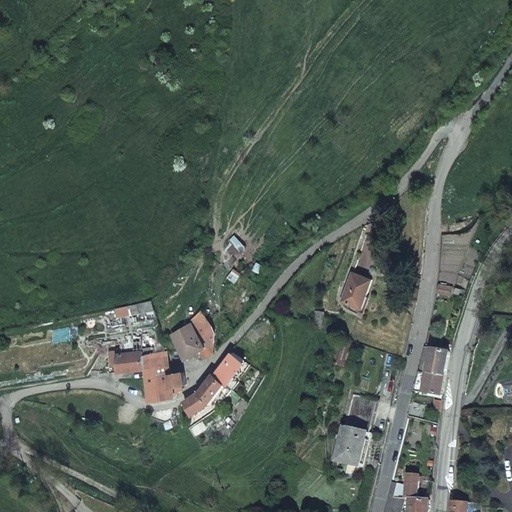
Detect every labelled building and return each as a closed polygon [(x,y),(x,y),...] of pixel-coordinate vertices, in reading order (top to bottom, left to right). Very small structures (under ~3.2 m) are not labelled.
[(237,234),(230,240),(243,255),(250,249),(237,234)] [(228,278),(236,283),(242,275),(234,270),(228,278)] [(374,279),(354,272),(345,299),(364,307),(374,279)] [(451,296),(452,284),(437,284),(437,296),(451,296)] [(119,320),(156,310),(153,299),(116,308),(119,320)] [(193,327),(206,316),(201,311),(191,322),(192,323),(193,327)] [(324,327),(328,313),(316,311),(313,325),(324,327)] [(187,358),(201,350),(205,348),(195,330),(193,327),(192,323),(173,334),(187,358)] [(211,355),(214,351),(214,333),(210,325),(195,330),(205,348),(201,350),(205,357),(211,355)] [(337,364),(346,367),(353,348),(343,345),(337,364)] [(140,356),(158,352),(156,347),(143,349),(143,352),(121,354),(110,356),(110,359),(112,358),(114,366),(118,365),(119,372),(142,369),(140,356)] [(447,377),(451,353),(425,348),(419,372),(447,377)] [(182,385),(188,384),(185,371),(170,374),(164,351),(158,352),(140,356),(142,369),(147,389),(148,397),(149,401),(176,396),(183,391),(182,385)] [(249,363),(236,352),(220,371),(233,382),(249,363)] [(445,386),(447,377),(419,372),(415,391),(444,395),(445,386)] [(201,390),(188,399),(196,412),(213,401),(216,397),(228,384),(217,374),(216,373),(201,390)] [(222,403),(235,390),(228,384),(216,397),(222,403)] [(377,400),(353,394),(336,460),(361,466),(377,400)] [(441,415),(444,400),(436,399),(433,414),(441,415)] [(410,412),(409,416),(413,418),(422,420),(426,405),(412,402),(410,412)] [(430,511),(431,502),(431,498),(419,497),(419,474),(408,473),(409,487),(408,496),(412,497),(412,510),(423,510),(423,511),(430,511)] [(403,511),(407,496),(409,487),(393,483),(387,508),(386,511),(403,511)] [(469,493),(456,492),(455,501),(469,502),(469,493)] [(483,511),(484,507),(485,503),(469,502),(455,501),(454,501),(453,510),(453,511),(483,511)]
